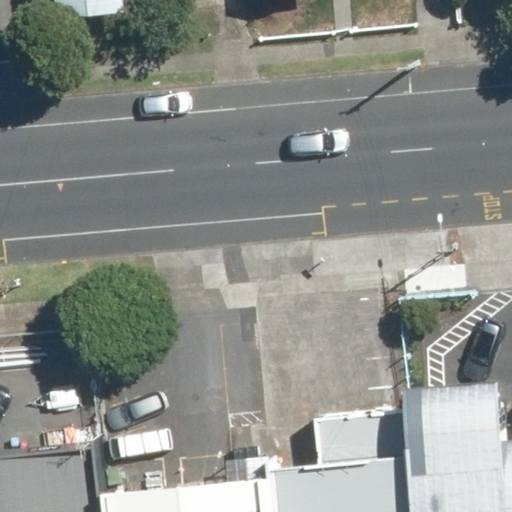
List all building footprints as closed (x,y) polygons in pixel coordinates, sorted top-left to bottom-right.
[(62,0),(64,13),(131,7),(129,0),(62,0)] [(414,451),(419,511),(511,511),(511,433),(503,373),(409,381),(414,451)] [(111,511),(108,480),(102,438),(0,449),(6,511),(111,511)] [(268,465),(272,511),(419,511),(414,451),(268,465)] [(111,511),(272,511),(268,465),(108,480),(111,511)]
